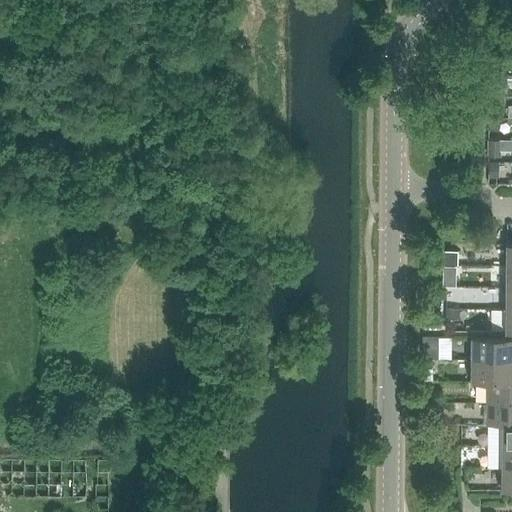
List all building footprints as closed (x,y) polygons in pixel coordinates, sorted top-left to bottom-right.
[(500,141),(488,140),(488,156),(500,156),(500,141)] [(438,358),(438,336),(422,336),(422,358),(438,358)] [(511,337),(471,337),(471,359),(511,359),(511,337)] [(511,359),(471,359),(470,382),(486,382),(487,381),(511,381),(511,359)] [(511,402),(511,381),(487,381),(486,382),(486,402),(511,402)] [(511,423),(511,402),(486,402),(486,425),(501,425),(501,424),(511,423)] [(501,445),(511,445),(511,423),(501,424),(501,425),(501,445)] [(511,445),(501,445),(501,467),(511,467),(511,445)] [(511,467),(501,467),(500,489),(511,489),(511,467)]
